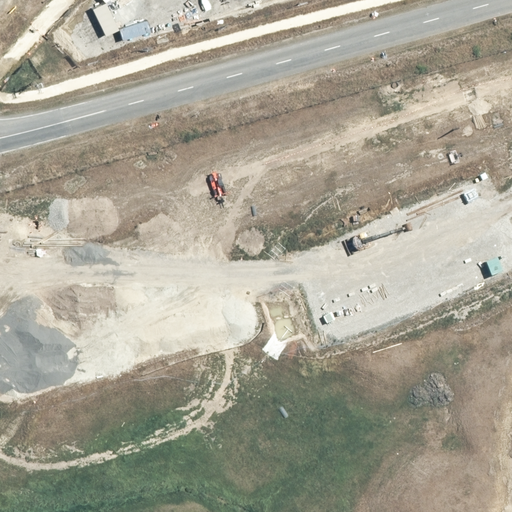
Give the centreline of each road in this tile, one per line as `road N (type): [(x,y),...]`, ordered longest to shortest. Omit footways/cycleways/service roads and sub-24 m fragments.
road 1 (unknown): [(453,0),(0,120)]
road 2 (tertiary): [(0,120),(453,0)]
